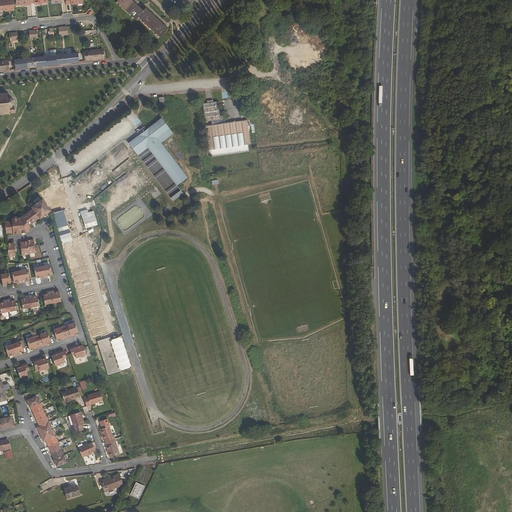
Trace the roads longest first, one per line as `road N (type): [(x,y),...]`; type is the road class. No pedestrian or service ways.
road 1 (motorway): [(388,0),(382,192),(394,511)]
road 2 (motorway): [(413,511),(401,219),(406,0)]
road 3 (track): [(157,458),(511,402)]
road 4 (unknown): [(60,151),(107,322)]
road 5 (primary): [(0,192),(130,90)]
road 6 (residential): [(60,283),(82,336),(0,366)]
road 7 (residential): [(0,25),(90,18),(115,61)]
